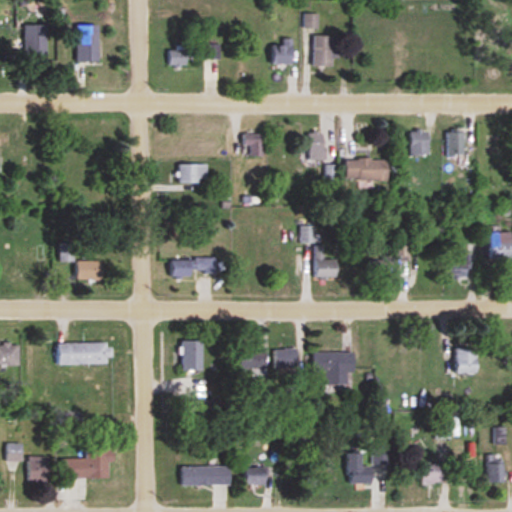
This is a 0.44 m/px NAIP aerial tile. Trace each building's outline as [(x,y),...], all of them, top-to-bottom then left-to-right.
[(45,26),(23,26),(23,64),(45,64),(45,26)] [(75,63),(98,63),(98,26),(75,26),(75,63)] [(311,68),(333,68),(333,37),(311,37),(311,68)] [(270,65),(291,65),(291,40),(280,40),(280,46),(270,46),(270,65)] [(187,66),(187,60),(198,60),(198,51),(167,51),(167,66),(187,66)] [(407,131),(407,156),(426,156),(426,131),(407,131)] [(462,133),(444,133),(444,156),(462,156),(462,133)] [(304,134),(304,161),(323,161),(323,134),(304,134)] [(242,158),(262,158),(262,135),(242,135),(242,158)] [(385,181),(385,160),(343,160),(343,181),(385,181)] [(206,165),(177,165),(177,184),(206,184),(206,165)] [(334,181),(334,166),(322,166),(322,181),(334,181)] [(316,226),(298,226),(298,243),(316,243),(316,226)] [(509,259),(509,233),(487,233),(487,259),(509,259)] [(406,240),(389,240),(389,260),(366,261),(366,279),(399,278),(398,261),(407,261),(406,240)] [(73,262),(72,243),(58,244),(59,263),(73,262)] [(321,247),(312,247),(312,278),(334,278),(334,261),(321,261),(321,247)] [(445,278),(468,278),(468,259),(445,259),(445,278)] [(169,260),(169,276),(215,276),(215,260),(169,260)] [(75,280),(102,280),(102,263),(75,263),(75,280)] [(201,340),(179,340),(179,370),(201,370),(201,340)] [(56,342),(56,363),(110,363),(110,342),(56,342)] [(0,365),(18,366),(18,344),(0,344),(0,365)] [(264,373),(264,348),(242,348),(242,373),(264,373)] [(453,373),(475,373),(475,348),(453,348),(453,373)] [(272,369),(295,369),(295,349),(272,349),(272,369)] [(350,352),(311,352),(311,374),(323,374),(323,392),(350,392),(350,352)] [(433,439),(447,438),(446,425),(433,426),(433,439)] [(503,428),(492,428),(492,445),(503,445),(503,428)] [(4,461),(20,461),(20,444),(4,444),(4,461)] [(107,478),(107,462),(111,462),(111,449),(83,449),(83,458),(61,458),(60,478),(107,478)] [(369,467),(358,467),(358,453),(345,453),(345,484),(369,484),(369,467)] [(48,457),(26,457),(26,483),(48,483),(48,457)] [(501,483),(501,460),(484,460),(484,483),(501,483)] [(440,484),(440,464),(419,464),(419,484),(440,484)] [(228,466),(179,466),(179,485),(228,485),(228,466)] [(243,485),(264,485),(264,468),(243,468),(243,485)]
